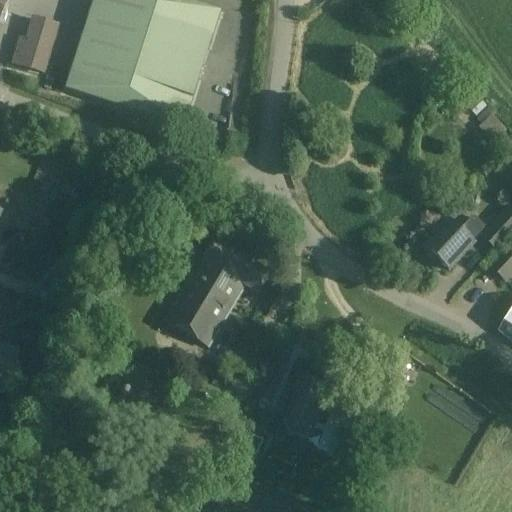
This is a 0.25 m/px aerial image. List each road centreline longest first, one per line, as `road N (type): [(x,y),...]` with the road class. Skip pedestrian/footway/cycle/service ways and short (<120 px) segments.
road 1 (unclassified): [(280,190),(249,195),(0,100)]
road 2 (unclassified): [(511,371),(332,257),(280,190)]
road 3 (unclassified): [(280,190),(269,131),(285,0)]
